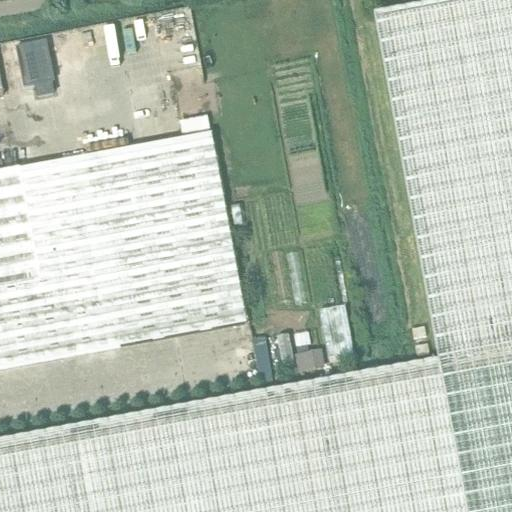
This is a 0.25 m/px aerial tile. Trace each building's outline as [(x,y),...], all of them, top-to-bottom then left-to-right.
[(438,360),(0,441),(0,511),(511,511),(511,0),(452,0),(374,15),(438,360)] [(54,92),(51,81),(53,80),(45,40),(15,46),(23,86),(35,84),(37,95),(54,92)] [(0,369),(107,351),(245,326),(212,136),(0,172),(0,369)] [(338,357),(336,323),(324,324),(326,358),(338,357)] [(267,337),(256,339),(262,376),(273,374),(267,337)] [(295,355),(298,374),(325,369),(322,350),(295,355)]
